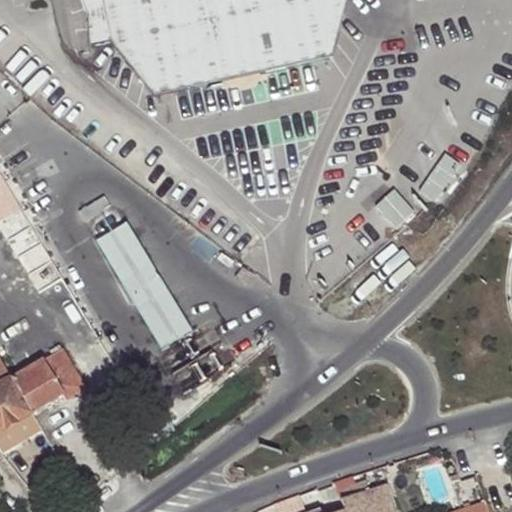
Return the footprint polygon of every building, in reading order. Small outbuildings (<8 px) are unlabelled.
[(81,0),(89,18),(90,52),(112,44),(154,97),(221,83),(262,74),(331,59),(346,0),(81,0)] [(221,83),(223,93),(264,84),(262,74),(221,83)] [(0,176),(0,214),(4,220),(20,211),(0,176)] [(85,217),(110,258),(130,245),(106,205),(85,217)] [(125,283),(146,270),(148,269),(141,256),(134,243),(130,245),(110,258),(107,259),(115,272),(123,284),(125,283)] [(125,283),(163,349),(186,336),(146,270),(125,283)] [(11,380),(32,415),(63,397),(52,376),(71,365),(62,351),(11,380)] [(52,376),(63,397),(67,403),(86,393),(71,365),(52,376)] [(0,433),(32,415),(11,380),(0,385),(0,433)] [(343,491),(347,500),(370,492),(366,483),(343,491)] [(347,500),(342,502),(345,511),(321,511),(322,511),(320,511),(395,511),(386,485),(370,492),(347,500)] [(304,511),(306,511),(301,497),(296,498),(289,502),(276,507),(277,511),(304,511)]
